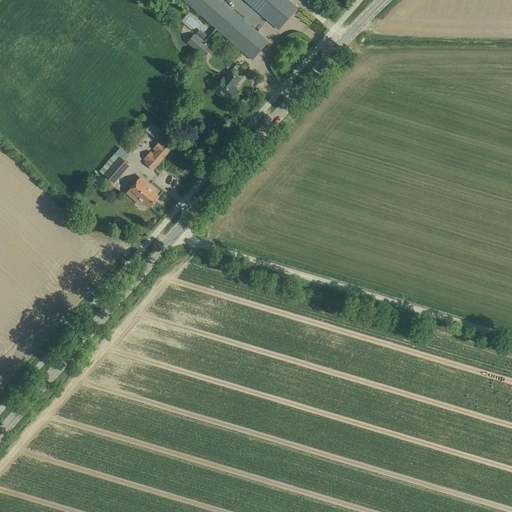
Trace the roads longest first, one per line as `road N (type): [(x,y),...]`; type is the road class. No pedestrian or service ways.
road 1 (unclassified): [(511,336),(175,233)]
road 2 (tertiary): [(175,233),(381,0)]
road 3 (tertiary): [(0,433),(175,233)]
